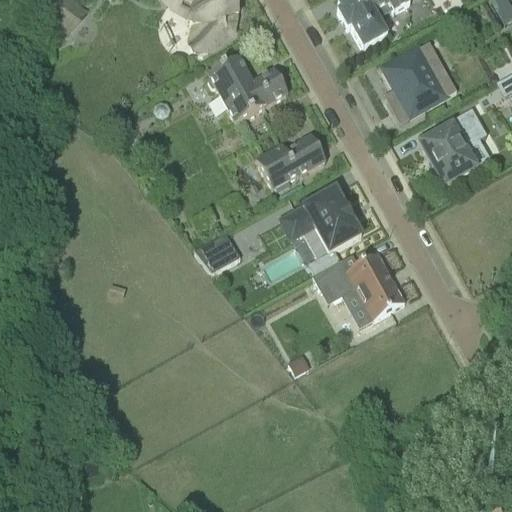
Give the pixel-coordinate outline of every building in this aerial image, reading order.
[(34,0),(36,21),(64,44),(86,16),(66,0),(34,0)] [(231,40),(232,38),(230,38),(229,34),(230,32),(232,29),(232,27),(232,25),(232,22),(233,22),(234,21),(235,20),(236,19),(237,18),(237,16),(237,14),(236,13),(235,12),(234,11),(232,11),(230,11),(229,12),(225,4),(226,4),(227,2),(228,0),(155,0),(156,2),(160,8),(170,18),(176,22),(183,25),(186,26),(186,29),(186,31),(186,32),(190,34),(187,38),(186,42),(185,45),(185,49),(184,55),(184,61),(185,66),(189,67),(194,66),(200,64),(226,48),(229,45),(231,40)] [(348,34),(361,57),(386,42),(377,26),(390,18),(391,20),(409,10),(403,0),(355,0),(335,11),(338,16),(335,18),(345,36),(348,34)] [(493,17),(505,11),(498,0),(496,0),(487,5),(493,17)] [(381,75),(392,96),(382,102),(384,106),(398,130),(454,99),(427,50),(381,75)] [(233,130),(286,101),(272,77),(250,89),(236,64),(206,81),(233,130)] [(511,79),(494,90),(502,104),(511,98),(511,79)] [(449,121),(472,107),(465,97),(443,111),(449,121)] [(449,133),(418,151),(441,192),(474,174),(449,133)] [(253,167),(270,198),(274,196),(276,198),(288,191),(287,189),(299,182),(301,185),(306,182),(305,179),(323,169),(309,143),(296,151),(296,152),(284,158),(281,152),(253,167)] [(34,213),(48,212),(46,186),(32,187),(34,213)] [(333,197),(278,229),(289,250),(313,237),(326,259),(306,272),(312,283),(337,269),(332,259),(359,243),(358,241),(350,229),(352,228),(342,211),(341,211),(333,199),(334,198),(333,197)] [(194,258),(211,280),(238,265),(224,241),(194,258)] [(312,283),(310,284),(325,312),(353,297),(370,328),(403,310),(375,262),(356,272),(350,261),(337,269),(312,283)] [(49,269),(40,270),(42,286),(51,284),(49,269)] [(286,369),(293,383),(308,375),(300,361),(286,369)]
